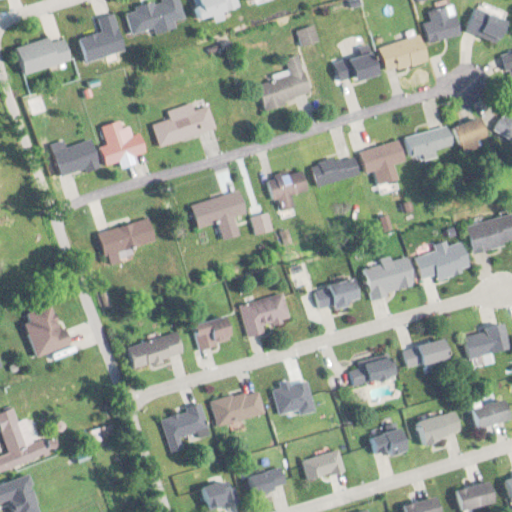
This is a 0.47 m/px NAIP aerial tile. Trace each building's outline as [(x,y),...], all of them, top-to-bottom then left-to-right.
[(172,28),(171,22),(181,19),(176,0),(156,0),(121,9),(128,35),(149,29),(151,34),(172,28)] [(191,0),(196,18),(235,8),(232,0),(191,0)] [(427,21),(420,23),(424,42),(454,36),(447,4),(424,9),(427,21)] [(462,29),(492,44),(503,22),(473,7),(462,29)] [(110,14),(94,18),(97,32),(75,38),(81,62),(120,51),(110,14)] [(313,41),(310,27),(294,30),(298,45),(313,41)] [(12,48),(20,74),(67,60),(59,33),(12,48)] [(375,46),(382,72),(423,61),(416,36),(375,46)] [(336,80),(350,77),(351,82),(375,75),(368,51),(331,62),(336,80)] [(511,51),(500,54),(508,88),(511,86),(511,51)] [(307,95),(296,54),(281,59),(286,74),(253,83),(260,108),(307,95)] [(511,96),(505,95),(493,134),(511,140),(511,96)] [(44,110),(39,96),(26,100),(30,114),(44,110)] [(212,129),(206,106),(190,110),(189,104),(165,110),(167,119),(149,124),(155,145),(212,129)] [(450,128),(460,153),(476,146),(474,142),(484,138),(476,117),(450,128)] [(433,156),(432,151),(449,146),(444,126),(402,137),(407,157),(419,154),(421,160),(433,156)] [(102,165),(143,152),(137,133),(96,146),(102,165)] [(88,139),(61,147),(59,140),(47,144),(56,177),(95,166),(88,139)] [(357,150),(363,173),(376,170),(379,183),(394,180),(390,164),(401,161),(396,141),(357,150)] [(308,166),(314,187),(356,175),(350,154),(308,166)] [(291,208),(287,196),(304,190),(297,168),(265,178),(271,201),(276,199),(279,211),(291,208)] [(193,227),(215,221),(220,240),(236,236),(231,216),(242,214),(236,191),(187,204),(193,227)] [(269,230),(264,213),(248,218),(253,235),(269,230)] [(511,213),(463,226),(469,253),(511,242),(511,213)] [(94,232),(100,255),(152,242),(146,219),(94,232)] [(434,278),(465,271),(459,242),(443,245),(442,242),(429,245),(431,252),(412,256),(417,279),(433,275),(434,278)] [(360,267),(368,298),(411,287),(403,257),(360,267)] [(354,301),(349,279),(311,289),(316,310),(354,301)] [(262,332),(260,327),(286,320),(279,294),(236,305),(244,336),(262,332)] [(20,323),(32,356),(64,345),(50,303),(23,312),(26,321),(20,323)] [(196,349),(228,340),(220,316),(189,325),(196,349)] [(465,358),(505,349),(500,325),(460,333),(465,358)] [(173,333),(123,347),(129,369),(179,355),(173,333)] [(399,349),(404,369),(444,359),(440,339),(399,349)] [(350,385),(391,377),(387,357),(346,365),(350,385)] [(274,414),(295,409),(296,415),(311,411),(303,379),(268,387),(274,414)] [(213,426),(260,415),(254,389),(207,400),(213,426)] [(474,429),(507,419),(500,397),(467,408),(474,429)] [(165,452),(178,449),(175,437),(204,429),(197,403),(181,407),(182,411),(157,417),(165,452)] [(29,444),(23,418),(13,421),(10,408),(0,411),(0,441),(3,452),(0,452),(0,463),(1,468),(56,454),(52,438),(29,444)] [(457,432),(451,410),(415,421),(421,443),(457,432)] [(385,452),(386,456),(403,452),(396,428),(366,436),(372,455),(385,452)] [(304,481),(341,470),(334,449),(297,461),(304,481)] [(244,476),(250,495),(282,486),(276,467),(244,476)] [(511,476),(501,480),(507,499),(511,497),(511,476)] [(234,503),(227,478),(198,487),(205,511),(234,503)] [(490,503),(485,481),(453,489),(458,511),(490,503)] [(435,511),(432,496),(400,505),(401,511),(435,511)]
